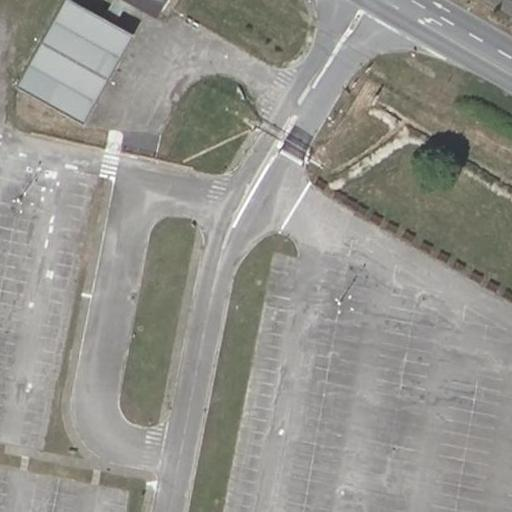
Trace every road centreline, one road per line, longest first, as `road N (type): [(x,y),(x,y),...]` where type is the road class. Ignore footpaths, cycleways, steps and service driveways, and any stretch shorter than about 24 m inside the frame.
road 1 (unknown): [(302,108),(240,62),(191,56),(170,83),(146,169)]
road 2 (tertiary): [(400,0),(511,64)]
